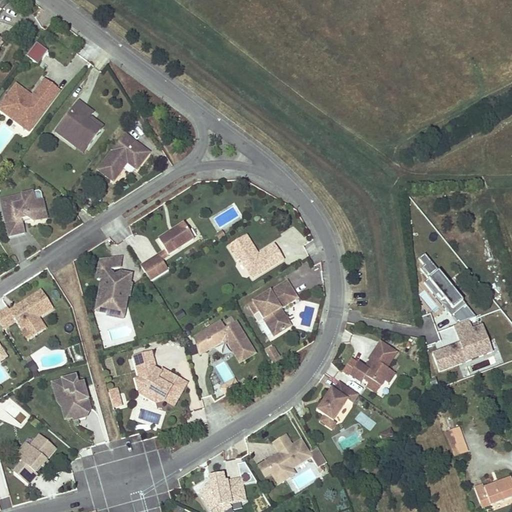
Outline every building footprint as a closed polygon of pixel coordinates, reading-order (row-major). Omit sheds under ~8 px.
[(49,50),(38,42),(28,56),(38,64),(49,50)] [(16,85),(0,106),(0,109),(20,124),(23,120),(32,127),(58,90),(44,80),(32,97),(16,85)] [(80,139),(89,146),(102,130),(90,120),(92,117),(95,113),(80,101),(57,130),(75,145),(80,139)] [(92,117),(90,120),(102,130),(105,127),(92,117)] [(23,120),(20,124),(29,131),(32,127),(23,120)] [(126,135),(98,170),(114,182),(125,167),(123,165),(126,162),(128,164),(137,171),(151,154),(126,135)] [(80,139),(75,145),(85,152),(89,146),(80,139)] [(38,216),(46,214),(42,200),(35,201),(32,192),(0,199),(8,236),(24,233),(21,219),(20,216),(26,215),(27,218),(33,222),(38,216)] [(38,216),(33,222),(47,219),(46,214),(38,216)] [(168,256),(194,239),(184,224),(158,240),(168,256)] [(256,252),(246,235),(228,246),(237,261),(240,259),(252,279),(284,260),(277,249),(272,252),(270,248),(258,255),(256,257),(254,253),(256,252)] [(158,255),(140,266),(146,274),(150,281),(168,271),(158,255)] [(428,279),(424,283),(458,325),(468,321),(476,318),(424,255),(419,259),(424,267),(420,269),(428,279)] [(97,306),(122,312),(126,296),(126,294),(123,293),(125,284),(128,285),(128,283),(130,276),(120,274),(117,276),(112,275),(110,272),(110,268),(120,267),(121,257),(101,259),(97,278),(102,279),(97,306)] [(240,262),(236,264),(244,277),(248,274),(240,262)] [(296,296),(287,282),(249,305),(255,315),(259,313),(274,337),(288,328),(276,308),(296,296)] [(132,284),(128,283),(128,285),(125,284),(123,293),(126,294),(126,296),(129,296),(132,284)] [(9,311),(7,308),(0,312),(0,326),(2,330),(15,321),(21,330),(24,328),(25,330),(33,331),(43,325),(38,317),(53,308),(41,290),(18,305),(20,308),(11,314),(9,311)] [(296,296),(276,308),(288,328),(291,326),(280,309),(298,299),(296,296)] [(9,311),(11,314),(20,308),(18,305),(9,311)] [(121,318),(122,312),(97,306),(96,310),(108,313),(108,315),(121,318)] [(472,330),(468,321),(458,325),(452,326),(457,339),(462,337),(464,342),(432,354),(439,372),(492,352),(482,326),(472,330)] [(222,322),(196,338),(200,354),(207,351),(224,342),(228,342),(240,363),(256,354),(237,323),(226,330),(222,322)] [(43,325),(33,331),(25,330),(24,328),(21,330),(28,340),(45,329),(43,325)] [(369,361),(371,362),(373,364),(371,367),(369,365),(367,368),(352,359),(343,373),(361,384),(364,380),(370,383),(372,381),(382,387),(385,381),(389,384),(396,374),(387,368),(398,353),(381,342),(369,361)] [(266,353),(274,366),(282,361),(273,348),(266,353)] [(161,373),(156,370),(152,353),(135,357),(140,378),(136,379),(139,390),(144,389),(154,394),(156,403),(165,400),(174,406),(187,384),(168,373),(165,378),(160,376),(161,373)] [(165,378),(168,373),(163,370),(161,373),(160,376),(165,378)] [(208,378),(212,386),(219,383),(215,374),(208,378)] [(52,383),(58,402),(66,400),(67,405),(69,406),(73,417),(74,420),(92,415),(86,394),(84,394),(82,389),(84,386),(83,383),(77,385),(75,377),(52,383)] [(235,380),(222,388),(226,396),(239,387),(235,380)] [(372,381),(370,383),(368,387),(377,394),(382,387),(372,381)] [(360,396),(340,382),(334,391),(332,389),(325,400),(326,401),(324,404),(323,403),(317,412),(324,416),(334,423),(349,401),(354,405),(360,396)] [(154,394),(144,389),(139,390),(140,394),(154,403),(156,403),(154,394)] [(116,391),(109,393),(113,408),(121,406),(116,391)] [(65,419),(73,417),(69,406),(67,405),(66,400),(58,402),(62,409),(65,419)] [(337,425),(334,423),(324,416),(320,422),(333,431),(337,425)] [(379,435),(384,442),(395,436),(390,428),(379,435)] [(458,430),(445,435),(453,456),(466,452),(458,430)] [(13,473),(28,486),(37,475),(35,473),(55,449),(39,436),(30,447),(19,461),(22,463),(13,473)] [(265,463),(272,474),(279,485),(291,478),(288,473),(292,470),(312,458),(319,469),(327,464),(318,449),(310,454),(302,441),(292,447),(286,437),(274,444),(281,456),(279,458),(278,457),(276,456),(265,463)] [(19,461),(30,447),(25,443),(14,457),(19,461)] [(272,474),(265,463),(259,467),(266,478),(272,474)] [(368,465),(357,469),(360,476),(370,472),(368,465)] [(211,484),(200,492),(212,511),(221,505),(229,503),(245,500),(241,478),(224,481),(223,474),(209,476),(211,484)] [(474,488),(479,502),(486,499),(490,507),(511,498),(511,485),(510,479),(484,489),(482,485),(474,488)] [(486,499),(479,502),(481,510),(490,507),(486,499)] [(221,505),(212,511),(214,511),(221,511),(230,507),(229,503),(221,505)]
